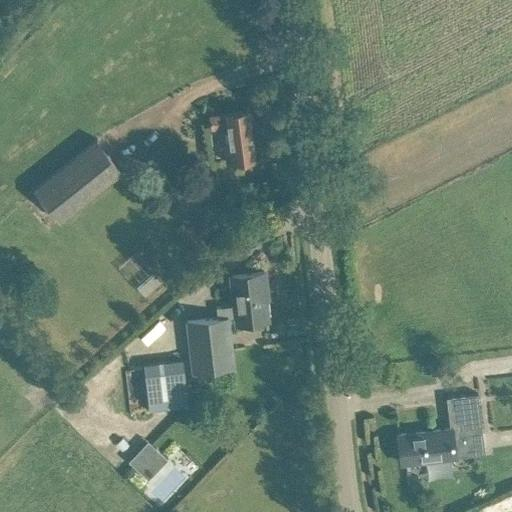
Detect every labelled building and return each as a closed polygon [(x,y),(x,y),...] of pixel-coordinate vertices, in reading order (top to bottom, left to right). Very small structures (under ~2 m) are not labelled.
[(254,157),(248,109),(209,114),(211,127),(227,125),(229,143),(224,144),(226,161),(254,157)] [(97,137),(35,187),(60,218),(122,168),(97,137)] [(185,220),(175,228),(191,248),(201,240),(185,220)] [(192,370),(234,365),(228,319),(231,319),(230,316),(236,316),(237,323),(267,319),(263,287),(266,287),(264,270),(231,274),(235,303),(216,306),(217,316),(186,320),(192,370)] [(144,361),(147,393),(186,389),(182,357),(144,361)] [(441,361),(432,362),(434,374),(443,372),(441,361)] [(449,427),(398,433),(401,462),(453,456),(484,452),(477,392),(445,396),(449,427)] [(167,456),(146,437),(127,457),(147,477),(167,456)] [(509,511),(504,502),(490,509),(491,511),(509,511)]
